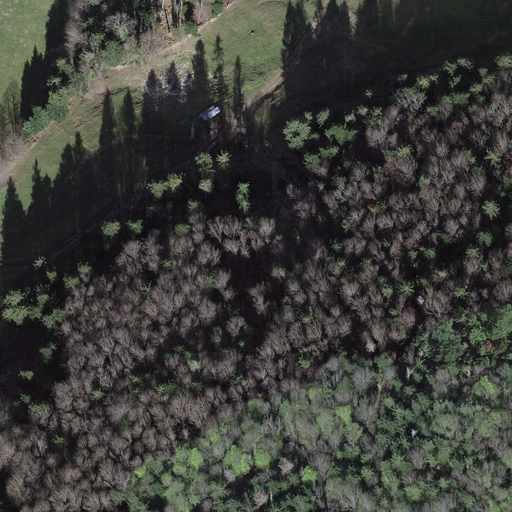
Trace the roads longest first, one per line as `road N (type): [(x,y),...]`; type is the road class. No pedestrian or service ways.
road 1 (track): [(0,313),(55,252),(200,150)]
road 2 (track): [(200,150),(163,140),(111,143),(0,224)]
road 3 (track): [(200,150),(284,70),(328,0)]
